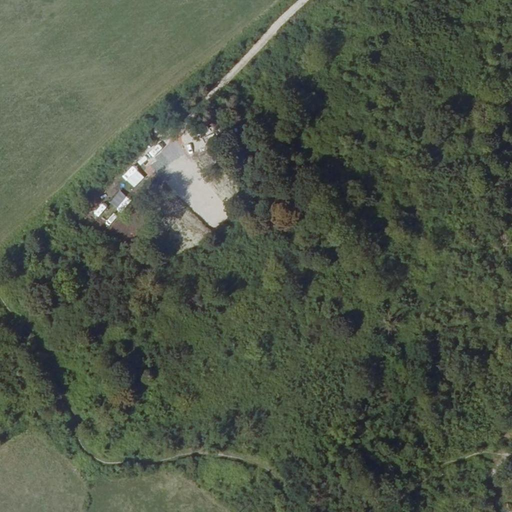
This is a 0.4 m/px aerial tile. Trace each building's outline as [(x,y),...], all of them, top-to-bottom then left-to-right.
[(113,91),(106,85),(96,97),(102,103),(113,91)] [(7,384),(0,387),(0,389),(9,407),(16,403),(7,384)] [(153,429),(148,417),(139,421),(144,433),(153,429)] [(401,471),(412,467),(408,454),(396,457),(401,471)] [(414,475),(412,467),(401,471),(403,479),(414,475)]
